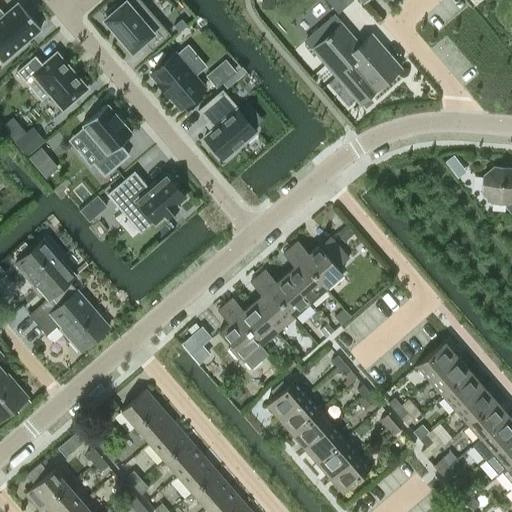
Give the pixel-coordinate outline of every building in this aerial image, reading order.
[(150,0),(112,0),(93,17),(140,71),(181,35),(178,31),(173,25),(150,0)] [(0,8),(0,60),(1,62),(40,29),(16,2),(3,13),(0,8)] [(400,68),(370,34),(358,44),(332,14),(304,39),(360,103),(400,68)] [(180,18),(173,25),(178,31),(186,25),(180,18)] [(34,54),(16,70),(41,100),(47,94),(61,111),(88,88),(56,49),(41,62),(34,54)] [(173,52),(149,73),(179,108),(203,87),(173,52)] [(224,59),(205,75),(216,87),(222,82),(235,71),(224,59)] [(235,71),(222,82),(226,87),(245,71),(241,66),(235,71)] [(222,89),(197,109),(207,120),(204,123),(210,130),(203,135),(223,158),(254,131),(235,108),(237,107),(222,89)] [(107,104),(67,139),(89,165),(93,162),(104,176),(129,154),(119,142),(131,132),(107,104)] [(25,132),(14,141),(25,154),(42,139),(31,127),(25,132)] [(40,146),(28,157),(35,165),(47,155),(40,146)] [(511,170),(509,166),(494,165),(483,175),(481,190),(491,201),(505,202),(505,206),(511,214),(511,170)] [(114,188),(108,194),(122,211),(114,218),(131,238),(153,219),(155,221),(164,213),(165,215),(176,205),(175,204),(184,196),(172,183),(174,182),(168,175),(167,177),(165,174),(148,188),(134,171),(121,182),(114,188)] [(336,232),(343,241),(353,232),(346,224),(336,232)] [(336,267),(348,257),(329,236),(318,246),(317,245),(307,253),(297,240),(289,246),(325,288),(342,273),(336,267)] [(67,280),(74,275),(42,239),(14,263),(26,278),(27,277),(46,298),(27,315),(36,325),(57,306),(49,296),(67,280)] [(308,302),(325,288),(289,246),(282,253),(293,265),(284,273),(308,302)] [(284,273),(275,281),(264,268),(256,275),(292,316),(308,302),(284,273)] [(276,330),(292,316),(256,275),(249,281),(260,294),(251,301),(276,330)] [(79,351),(108,326),(67,280),(49,296),(57,306),(36,325),(45,336),(58,324),(68,335),(66,337),(79,351)] [(251,301),(242,309),(231,297),(224,303),(259,344),(276,330),(251,301)] [(243,358),(259,344),(224,303),(216,309),(227,322),(218,330),(243,358)] [(334,317),(340,324),(349,316),(343,309),(334,317)] [(332,330),(324,322),(320,326),(319,333),(323,338),(332,330)] [(428,380),(456,356),(443,340),(415,365),(428,380)] [(203,363),(212,354),(204,344),(194,352),(203,363)] [(337,367),(343,361),(337,354),(330,359),(337,367)] [(441,395),(469,370),(456,356),(428,380),(441,395)] [(344,375),(350,369),(343,361),(337,367),(344,375)] [(0,419),(26,397),(14,384),(13,385),(0,370),(0,419)] [(454,409),(482,385),(469,370),(441,395),(454,409)] [(293,379),(285,385),(280,379),(268,389),(274,395),(265,403),(278,418),(305,394),(293,379)] [(362,396),(369,390),(362,383),(356,389),(362,396)] [(466,423),(494,399),(482,385),(454,409),(466,423)] [(134,425),(158,404),(144,388),(134,396),(119,408),(134,425)] [(370,405),(376,399),(369,390),(362,396),(370,405)] [(290,433),(318,409),(305,394),(278,418),(290,433)] [(102,404),(103,406),(109,414),(118,406),(112,398),(111,397),(102,404)] [(394,410),(400,404),(393,397),(387,402),(394,410)] [(479,438),(507,414),(494,399),(466,423),(478,438),(479,438)] [(148,442),(172,421),(158,404),(134,425),(148,442)] [(401,418),(407,412),(400,404),(394,410),(401,418)] [(303,447),(331,423),(318,409),(290,433),(303,447)] [(385,427),(394,419),(387,412),(378,419),(385,427)] [(484,459),(511,435),(511,419),(507,414),(479,438),(478,438),(471,444),(484,459)] [(392,435),(401,427),(394,419),(385,427),(392,435)] [(162,458),(187,437),(172,421),(148,442),(162,458)] [(316,462),(344,438),(331,423),(303,447),(316,462)] [(419,439),(425,434),(419,425),(412,431),(419,439)] [(425,447),(432,441),(425,434),(419,439),(425,447)] [(501,471),(511,461),(511,435),(484,459),(497,474),(500,471),(501,471)] [(104,452),(112,445),(104,437),(97,443),(104,452)] [(177,475),(201,453),(187,437),(162,458),(177,475)] [(329,476),(356,452),(344,438),(316,462),(329,476)] [(112,461),(119,454),(112,445),(104,452),(112,461)] [(92,462),(100,456),(92,447),(85,454),(92,462)] [(342,491),(370,467),(356,452),(329,476),(342,491)] [(191,491),(215,470),(201,453),(177,475),(191,491)] [(100,471),(107,464),(100,456),(92,462),(100,471)] [(67,484),(52,467),(44,458),(39,462),(39,461),(24,474),(33,484),(23,492),(38,509),(67,484)] [(446,467),(445,466),(438,459),(432,465),(439,473),(446,467)] [(511,484),(511,461),(501,471),(511,484)] [(445,480),(454,471),(448,464),(445,466),(446,467),(439,473),(445,480)] [(133,485),(140,478),(132,470),(125,476),(133,485)] [(205,507),(229,486),(215,470),(191,491),(205,507)] [(140,493),(148,487),(140,478),(133,485),(140,493)] [(121,495),(128,489),(121,480),(113,486),(121,495)] [(40,511),(68,511),(81,501),(67,484),(38,509),(40,511)] [(208,511),(232,511),(243,503),(229,486),(205,507),(208,511)] [(472,495),(473,494),(466,486),(457,494),(464,502),(472,496),(472,495)] [(128,504),(136,497),(128,489),(121,495),(128,504)] [(471,510),(478,503),(472,496),(464,502),(471,510)] [(90,511),(81,501),(68,511),(90,511)] [(156,511),(166,511),(168,511),(161,502),(153,508),(156,511)] [(251,511),(243,503),(232,511),(251,511)]
